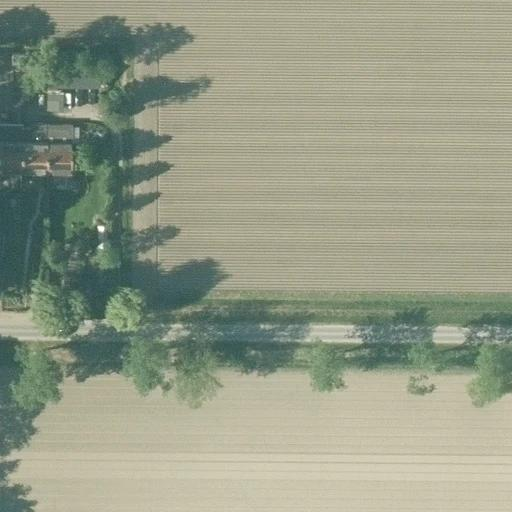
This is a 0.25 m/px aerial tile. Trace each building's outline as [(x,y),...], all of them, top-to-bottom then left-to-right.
[(58,62),(59,86),(97,87),(97,63),(58,62)] [(13,69),(12,97),(40,98),(41,70),(13,69)] [(0,171),(20,172),(21,128),(21,123),(0,123),(0,171)] [(44,172),(45,124),(30,124),(30,128),(21,128),(20,172),(44,172)] [(45,124),(44,172),(69,172),(70,124),(45,124)]
